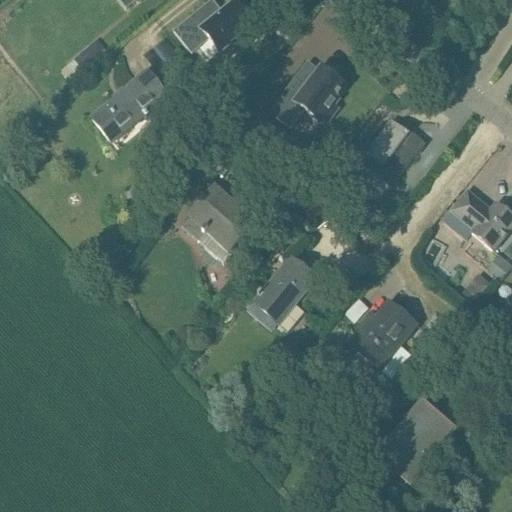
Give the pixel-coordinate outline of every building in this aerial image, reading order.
[(116,0),(126,12),(139,1),(141,3),(144,0),(116,0)] [(490,0),(488,5),(502,13),(510,0),(490,0)] [(211,3),(172,35),(188,55),(205,41),(216,54),(238,36),(243,43),(256,33),(232,4),(220,14),(211,3)] [(83,54),(78,59),(87,69),(94,62),(87,54),(83,54)] [(74,62),(62,72),(70,83),(82,73),(74,62)] [(339,94),(345,88),(336,81),(338,78),(327,70),(325,72),(322,70),(307,89),(296,80),(270,114),(290,129),(305,111),(320,123),(323,119),(327,122),(337,109),(334,106),(341,96),(339,94)] [(237,93),(250,103),(265,84),(252,74),(237,93)] [(148,76),(92,122),(109,142),(139,117),(144,123),(147,121),(145,118),(168,100),(148,76)] [(392,124),(347,181),(379,205),(391,191),(387,188),(394,180),(397,183),(416,158),(402,147),(409,139),(410,139),(410,138),(392,124)] [(192,220),(183,230),(200,245),(223,267),(230,259),(227,256),(265,211),(248,196),(235,211),(213,191),(190,218),(192,220)] [(466,244),(474,233),(496,251),(511,231),(511,220),(496,207),(490,215),(485,211),(486,210),(467,195),(451,215),(443,225),(466,244)] [(108,238),(95,253),(106,263),(119,247),(108,238)] [(488,273),(498,281),(510,265),(500,258),(488,273)] [(278,276),(254,307),(279,327),(289,335),(304,316),(293,307),(298,302),(299,303),(316,282),(291,261),(278,276)] [(460,301),(472,311),(491,288),(479,278),(460,301)] [(488,329),(499,315),(488,305),(476,319),(488,329)] [(417,329),(389,306),(353,350),(381,374),(392,382),(411,359),(400,349),(404,344),(405,344),(417,329)] [(423,404),(375,463),(394,478),(405,464),(423,478),(458,433),(423,404)] [(277,419),(286,440),(301,433),(293,412),(277,419)] [(330,472),(341,462),(333,453),(322,464),(330,472)]
